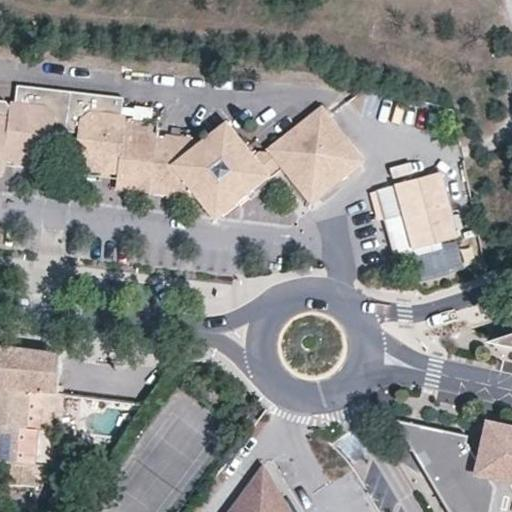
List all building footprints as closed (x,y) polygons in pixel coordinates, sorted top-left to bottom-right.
[(124,97),(17,85),(14,102),(47,106),(55,115),(53,130),(80,134),(82,119),(92,111),(123,113),(124,97)] [(0,114),(10,116),(12,105),(9,102),(0,100),(0,114)] [(10,116),(0,114),(0,173),(5,169),(5,159),(35,163),(51,152),(53,130),(55,115),(47,106),(14,102),(12,102),(12,105),(10,116)] [(270,153),(286,172),(290,170),(305,188),(320,191),(339,175),(343,178),(365,159),(349,139),(344,140),(336,131),(336,125),(321,105),(299,123),(300,127),(292,135),(287,133),(267,149),(270,153)] [(154,108),(138,107),(137,118),(130,117),(127,119),(125,117),(125,130),(153,133),(156,137),(157,137),(159,120),(152,120),(154,108)] [(136,191),(142,186),(161,188),(164,194),(187,197),(194,192),(203,205),(233,208),(256,189),(259,162),(254,156),(227,122),(200,144),(195,138),(172,135),(167,139),(157,137),(156,137),(153,133),(125,130),(125,117),(123,113),(92,111),(82,119),(80,134),(78,156),(89,171),(119,174),(118,183),(122,189),(136,191)] [(282,168),(270,153),(259,152),(254,156),(259,162),(256,189),(271,177),(282,168)] [(457,231),(442,171),(434,174),(398,183),(406,213),(413,241),(455,231),(457,231)] [(406,213),(398,183),(379,188),(387,217),(406,213)] [(413,241),(406,213),(387,217),(394,246),(413,241)] [(455,231),(413,241),(416,248),(442,241),(459,236),(457,231),(455,231)] [(416,248),(413,241),(394,246),(398,262),(444,250),(442,241),(416,248)] [(511,339),(495,345),(495,346),(511,350),(511,339)] [(48,355),(0,348),(0,389),(57,394),(62,395),(63,388),(57,387),(59,357),(48,355)] [(57,394),(0,389),(0,464),(54,469),(57,394)] [(484,470),(511,479),(511,470),(509,470),(491,441),(496,438),(485,419),(483,418),(475,456),(473,467),(484,470)] [(511,424),(485,419),(496,438),(491,441),(509,470),(511,470),(511,424)] [(408,422),(403,431),(411,451),(412,448),(413,445),(414,444),(416,441),(419,440),(417,431),(420,420),(408,422)] [(440,489),(442,494),(445,501),(446,509),(447,511),(482,511),(484,504),(489,479),(484,470),(473,467),(475,456),(462,435),(463,429),(420,420),(417,431),(419,440),(416,441),(414,444),(413,445),(412,448),(411,451),(414,456),(426,475),(429,477),(432,479),(435,483),(440,489)] [(279,480),(270,465),(258,479),(279,480)] [(296,511),(279,480),(258,479),(230,511),(296,511)]
